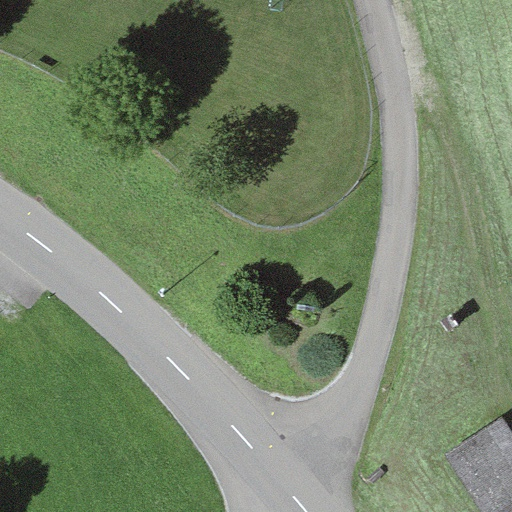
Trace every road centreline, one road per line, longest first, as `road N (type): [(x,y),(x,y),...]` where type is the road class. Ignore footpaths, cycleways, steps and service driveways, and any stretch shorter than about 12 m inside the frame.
road 1 (unclassified): [(303,504),(365,373),(399,226),(401,133),(377,0)]
road 2 (tertiary): [(0,214),(125,315),(303,504)]
